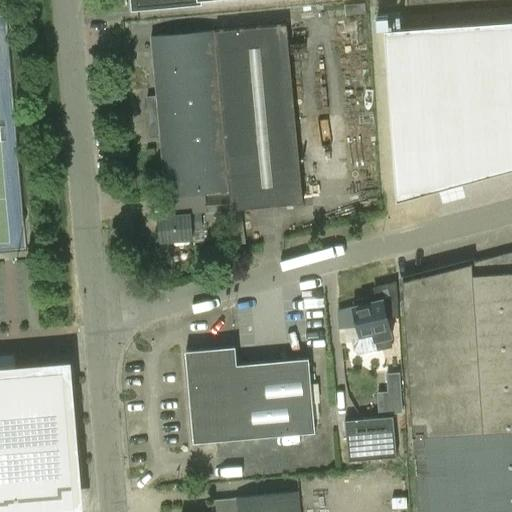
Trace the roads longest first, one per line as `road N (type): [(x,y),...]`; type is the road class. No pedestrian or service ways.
road 1 (unclassified): [(93,326),(511,218)]
road 2 (unclassified): [(93,326),(65,0)]
road 3 (unclassified): [(114,511),(93,326)]
